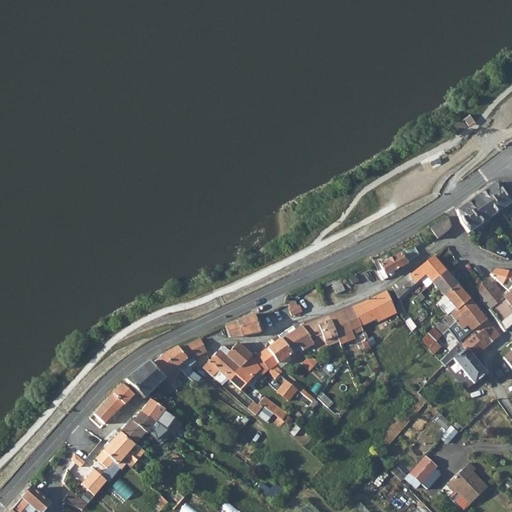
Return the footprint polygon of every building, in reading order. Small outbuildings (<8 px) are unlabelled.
[(457,136),(468,129),(462,120),(451,128),(457,136)] [(511,208),(496,184),(474,200),(489,221),(503,211),(507,217),(511,213),(511,208)] [(474,200),(457,213),(458,223),(474,244),(484,237),(478,228),(489,221),(474,200)] [(431,232),(437,241),(441,238),(450,229),(448,219),(435,226),(436,228),(431,232)] [(381,268),(383,272),(388,281),(391,280),(395,276),(393,273),(409,265),(418,256),(415,249),(381,268)] [(412,277),(410,275),(392,289),(399,302),(426,277),(433,285),(446,274),(433,259),(412,277)] [(507,274),(495,271),(489,277),(500,287),(507,274)] [(379,274),(384,283),(388,281),(383,272),(379,274)] [(458,288),(446,274),(433,285),(444,298),(458,288)] [(500,287),(506,292),(511,287),(511,274),(507,274),(500,287)] [(337,296),(345,293),(340,281),(331,284),(337,296)] [(511,292),(506,296),(491,284),(483,283),(479,287),(479,291),(479,295),(481,302),(505,334),(511,327),(511,292)] [(437,344),(451,329),(453,327),(473,307),(458,288),(444,298),(454,311),(447,317),(442,321),(443,322),(436,329),(436,328),(423,341),(431,349),(437,344)] [(378,321),(378,323),(384,319),(396,313),(386,293),(352,309),(361,328),(378,321)] [(421,295),(415,300),(418,304),(424,299),(421,295)] [(454,311),(444,298),(438,306),(447,317),(454,311)] [(465,339),(466,338),(472,332),(485,321),(473,307),(453,327),(454,328),(456,327),(465,339)] [(298,308),(287,312),(291,319),(301,315),(298,308)] [(329,318),(331,323),(337,337),(361,328),(352,309),(329,318)] [(400,321),(396,313),(384,319),(391,330),(400,321)] [(254,317),(227,330),(230,340),(242,340),(261,335),(254,317)] [(403,320),(405,323),(413,333),(416,330),(407,317),(403,320)] [(329,318),(317,323),(319,327),(329,324),(331,323),(329,318)] [(480,331),(492,344),(500,338),(485,321),(472,332),(475,336),(480,331)] [(320,338),(323,337),(319,327),(317,323),(302,329),(308,336),(307,337),(310,342),(320,338)] [(322,341),(324,343),(335,339),(337,337),(331,323),(329,324),(319,327),(323,337),(320,338),(322,341)] [(451,329),(461,343),(465,339),(456,327),(454,328),(453,327),(451,329)] [(302,329),(282,341),(291,354),(299,348),(303,353),(322,341),(320,338),(310,342),(307,337),(308,336),(302,329)] [(363,336),(364,339),(367,337),(369,341),(381,335),(378,329),(363,336)] [(480,331),(475,336),(469,341),(467,342),(456,352),(458,356),(453,361),(473,386),(487,375),(474,359),(492,344),(480,331)] [(466,338),(469,341),(475,336),(472,332),(466,338)] [(340,343),(337,337),(335,339),(324,343),(328,348),(340,343)] [(291,354),(282,341),(268,351),(258,358),(265,368),(268,372),(270,370),(280,377),(283,376),(282,372),(276,366),(278,365),(292,355),(291,354)] [(193,360),(209,352),(200,342),(180,352),(177,349),(164,357),(176,369),(187,360),(188,362),(193,360)] [(441,348),(437,344),(431,349),(429,351),(434,356),(441,348)] [(230,355),(224,350),(215,359),(206,369),(215,377),(221,372),(230,381),(250,358),(238,346),(230,355)] [(292,355),(278,365),(281,368),(294,358),(292,355)] [(304,365),(313,371),(319,361),(310,355),(304,365)] [(152,368),(170,386),(182,375),(181,373),(176,369),(164,357),(152,368)] [(250,358),(230,381),(241,392),(260,372),(253,362),(250,358)] [(258,358),(253,362),(260,372),(265,368),(258,358)] [(176,369),(181,373),(182,375),(186,381),(191,375),(196,368),(193,360),(188,362),(187,360),(176,369)] [(148,364),(130,377),(124,382),(144,400),(160,385),(169,394),(171,393),(176,400),(179,395),(170,386),(152,368),(148,364)] [(270,370),(268,372),(274,381),(280,377),(270,370)] [(191,375),(186,381),(197,388),(201,381),(191,375)] [(291,402),(300,389),(287,379),(277,392),(291,402)] [(112,397),(123,407),(133,398),(123,387),(112,397)] [(94,417),(105,426),(123,407),(112,397),(94,417)] [(259,405),(263,408),(282,422),(286,416),(264,399),(261,402),(259,405)] [(140,414),(164,430),(166,432),(173,420),(164,413),(165,411),(150,402),(140,414)] [(254,403),(253,403),(247,409),(255,417),(263,408),(259,405),(258,406),(254,403)] [(120,435),(133,446),(135,445),(145,434),(146,435),(151,430),(159,436),(164,430),(140,414),(134,423),(132,421),(120,435)] [(445,434),(451,427),(440,416),(434,423),(445,434)] [(135,445),(133,446),(120,435),(109,447),(96,461),(108,472),(102,479),(106,482),(107,483),(120,468),(121,470),(127,463),(130,466),(143,452),(135,445)] [(97,458),(108,445),(104,441),(93,454),(97,458)] [(72,460),(80,468),(83,464),(74,456),(72,460)] [(174,456),(170,461),(179,467),(183,462),(174,456)] [(436,468),(424,457),(409,475),(420,485),(436,468)] [(454,494),(457,492),(470,505),(488,488),(473,472),(476,469),(470,463),(447,486),(454,494)] [(392,473),(401,483),(407,477),(397,468),(392,473)] [(82,486),(95,497),(106,482),(102,479),(94,472),(82,486)] [(42,511),(49,505),(31,490),(22,500),(34,511),(42,511)] [(81,511),(87,506),(69,492),(68,494),(64,503),(80,511),(81,511)] [(34,511),(22,500),(10,511),(34,511)] [(181,511),(200,511),(188,503),(182,511),(181,511)]
